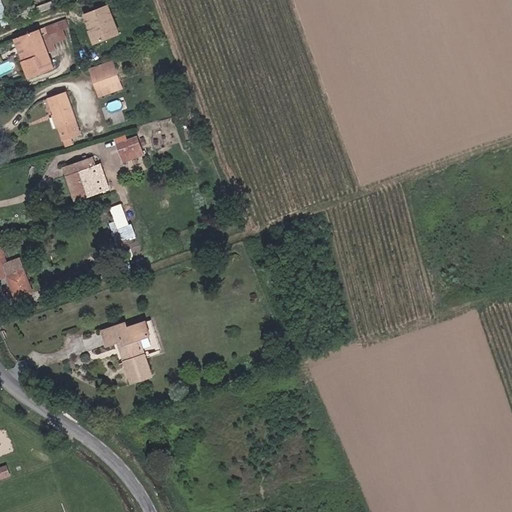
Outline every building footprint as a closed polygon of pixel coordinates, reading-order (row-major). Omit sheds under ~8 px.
[(83,13),(92,41),(118,33),(108,4),(83,13)] [(48,34),(67,26),(66,23),(65,17),(38,27),(47,53),(53,51),(48,34)] [(47,53),(38,27),(34,28),(14,36),(27,75),(52,66),(47,53)] [(91,75),(115,67),(113,60),(89,68),(91,75)] [(115,67),(91,75),(94,86),(118,78),(115,67)] [(118,78),(94,86),(96,93),(120,84),(118,78)] [(40,96),(55,141),(67,138),(65,131),(75,128),(61,89),(40,96)] [(132,132),(113,137),(119,156),(137,151),(132,132)] [(59,154),(74,203),(104,193),(92,155),(85,157),(82,146),(59,154)] [(74,203),(59,154),(55,155),(69,204),(74,203)] [(109,205),(119,235),(132,230),(128,218),(123,220),(118,202),(109,205)] [(8,263),(15,284),(34,279),(26,257),(8,263)] [(162,349),(150,319),(134,324),(132,321),(106,329),(113,346),(125,343),(127,351),(121,353),(132,382),(154,375),(148,360),(146,354),(148,353),(153,351),(157,350),(162,349)] [(11,478),(8,468),(0,470),(0,473),(2,481),(11,478)]
